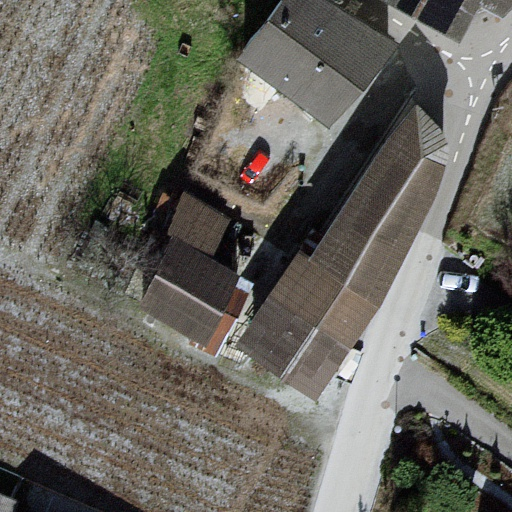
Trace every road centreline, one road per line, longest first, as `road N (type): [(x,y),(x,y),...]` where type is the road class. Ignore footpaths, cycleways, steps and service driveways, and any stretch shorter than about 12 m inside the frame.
road 1 (residential): [(485,69),(340,511)]
road 2 (residential): [(360,0),(436,50),(485,69)]
